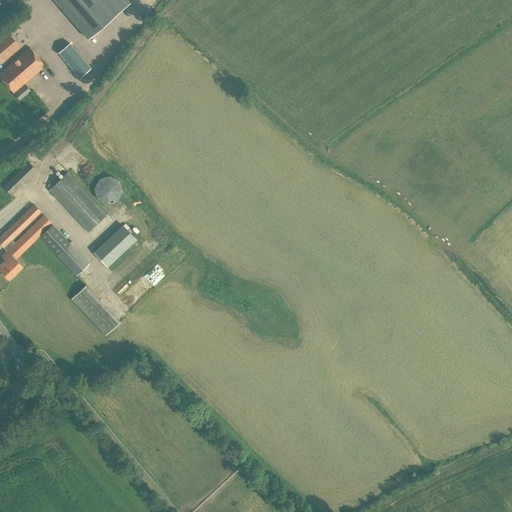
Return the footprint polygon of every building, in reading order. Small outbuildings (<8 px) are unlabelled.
[(127,0),(54,0),(88,38),(130,2),(127,0)] [(0,59),(2,61),(19,46),(9,34),(0,41),(0,59)] [(59,52),(80,77),(90,68),(70,43),(59,52)] [(44,65),(30,48),(0,73),(0,76),(19,99),(30,90),(24,82),(44,65)] [(36,169),(29,162),(25,158),(17,165),(21,169),(3,187),(11,194),(36,169)] [(87,231),(106,214),(67,172),(49,189),(87,231)] [(94,188),(97,199),(107,203),(117,200),(122,191),(119,180),(109,175),(99,178),(94,188)] [(76,275),(89,263),(43,214),(14,242),(12,239),(41,211),(35,204),(0,236),(0,243),(10,255),(0,264),(0,268),(9,278),(22,265),(15,258),(39,236),(76,275)] [(106,265),(135,238),(123,225),(94,252),(106,265)] [(118,322),(84,286),(71,298),(71,299),(70,300),(103,335),(118,322)]
